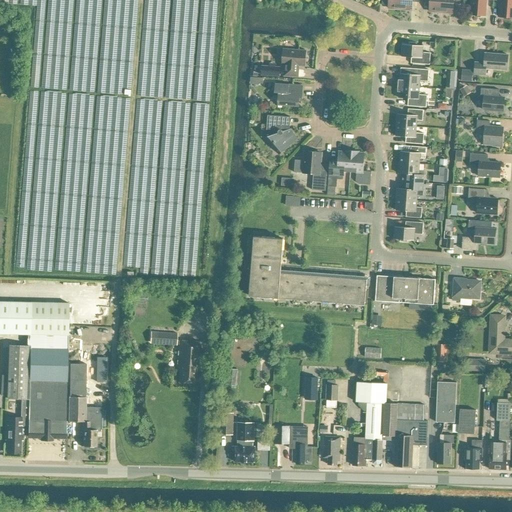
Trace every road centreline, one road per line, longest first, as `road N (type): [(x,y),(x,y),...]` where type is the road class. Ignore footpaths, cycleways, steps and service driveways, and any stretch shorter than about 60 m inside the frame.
road 1 (secondary): [(511,480),(0,470)]
road 2 (residential): [(378,57),(322,54),(317,116),(323,130),(372,133)]
road 3 (residential): [(508,265),(377,256),(378,220)]
road 4 (residential): [(386,23),(511,34)]
